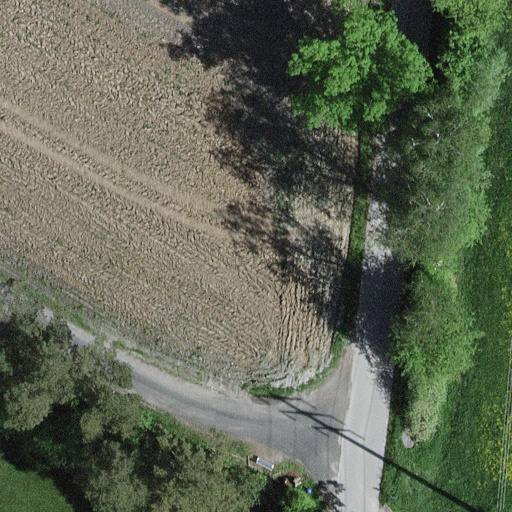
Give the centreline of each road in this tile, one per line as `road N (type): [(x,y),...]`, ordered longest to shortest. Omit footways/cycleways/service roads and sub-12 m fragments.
road 1 (track): [(369,511),(421,0)]
road 2 (track): [(0,289),(370,506)]
